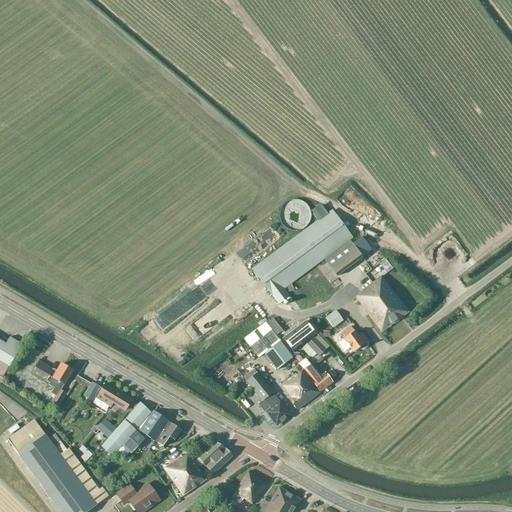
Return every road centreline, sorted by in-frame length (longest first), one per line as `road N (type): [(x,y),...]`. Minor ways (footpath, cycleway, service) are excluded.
road 1 (unclassified): [(253,451),(511,260)]
road 2 (secondary): [(253,451),(0,301)]
road 3 (secondary): [(364,511),(253,451)]
